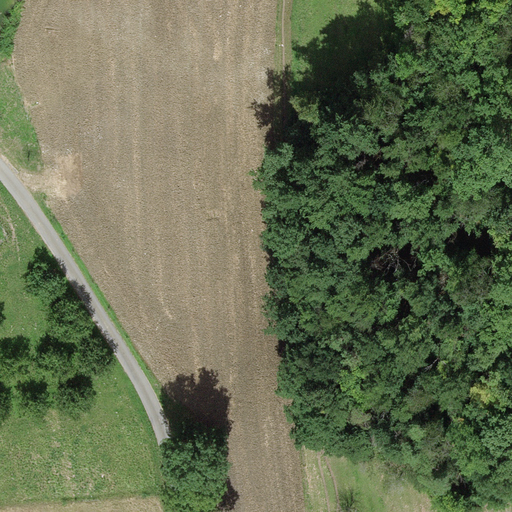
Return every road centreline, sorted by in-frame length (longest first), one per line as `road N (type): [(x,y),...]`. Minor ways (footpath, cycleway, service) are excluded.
road 1 (unclassified): [(177,511),(164,449),(139,391),(80,286),(0,172)]
road 2 (track): [(497,0),(511,201)]
